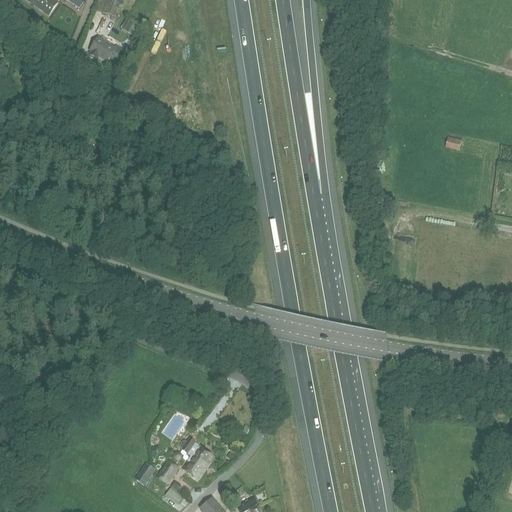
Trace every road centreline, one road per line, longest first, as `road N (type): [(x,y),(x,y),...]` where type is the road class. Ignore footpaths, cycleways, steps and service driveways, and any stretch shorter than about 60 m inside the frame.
road 1 (tertiary): [(511,363),(236,313),(0,228)]
road 2 (motorway): [(241,0),(331,511)]
road 3 (unclassified): [(189,511),(260,436),(250,386),(0,270)]
road 4 (motorway): [(370,511),(309,192)]
road 5 (residential): [(0,140),(92,154),(104,145),(109,121),(100,101),(0,30)]
road 6 (motorway): [(309,192),(283,0)]
road 7 (motorway): [(309,192),(317,118),(307,0)]
